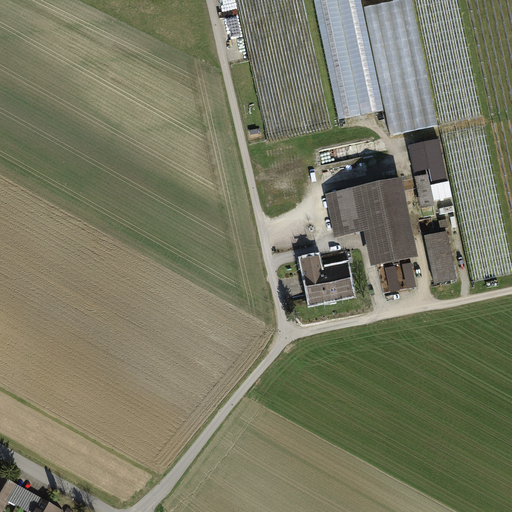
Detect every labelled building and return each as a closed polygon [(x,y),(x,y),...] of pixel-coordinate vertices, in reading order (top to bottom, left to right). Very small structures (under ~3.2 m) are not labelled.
[(383,111),(360,0),(313,0),(338,120),(383,111)] [(412,0),(407,0),(365,9),(391,137),(438,127),(412,0)] [(465,102),(481,117),(460,0),(451,0),(451,3),(448,2),(448,5),(455,4),(458,19),(449,11),(451,20),(460,22),(461,32),(455,59),(447,61),(451,86),(439,83),(441,78),(435,72),(442,114),(456,112),(459,115),(458,123),(466,114),(463,96),(471,98),(472,91),(474,100),(465,102)] [(476,281),(511,274),(511,261),(486,125),(473,128),(471,134),(466,133),(453,135),(465,140),(474,138),(477,154),(479,154),(481,165),(487,164),(489,175),(477,177),(473,176),(475,172),(473,164),(470,174),(474,196),(472,202),(466,200),(461,201),(476,281)] [(438,140),(409,146),(414,170),(428,167),(431,181),(447,178),(438,140)] [(428,175),(416,178),(421,207),(434,205),(428,175)] [(399,181),(327,196),(334,232),(369,224),(377,264),(411,257),(403,219),(407,218),(399,181)] [(446,233),(425,237),(434,283),(455,279),(446,233)] [(317,259),(303,262),(310,301),(353,292),(348,265),(319,271),(317,259)] [(415,263),(388,266),(391,291),(418,288),(415,263)] [(0,477),(0,510),(1,511),(16,486),(0,477)] [(20,492),(13,504),(27,511),(28,511),(35,500),(20,492)] [(42,500),(35,511),(60,511),(61,511),(42,500)]
